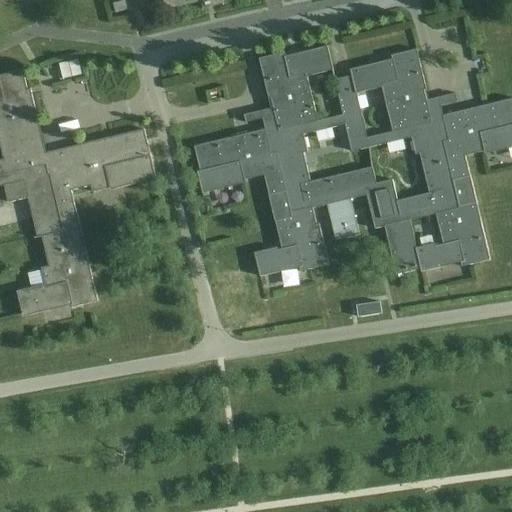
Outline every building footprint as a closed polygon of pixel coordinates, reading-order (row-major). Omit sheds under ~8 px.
[(0,0),(0,1),(6,0),(162,0),(164,9),(165,10),(200,1),(202,8),(206,7),(214,5),(226,2),(225,0),(0,0)] [(124,0),(113,3),(115,12),(127,10),(124,0)] [(306,50),(307,53),(285,59),(284,52),(258,58),(268,99),(270,98),(278,130),(266,133),(265,129),(236,136),(193,146),(199,170),(196,171),(202,193),(222,188),(221,185),(245,179),(244,176),(263,171),(268,194),(275,221),(281,248),(277,249),(277,247),(254,252),(257,266),(231,273),(233,280),(218,284),(227,320),(243,316),(243,315),(249,314),(249,315),(266,311),(257,274),(259,273),(260,276),(280,271),(279,268),(298,263),(300,271),(328,264),(318,224),(316,224),(312,208),(323,205),(326,204),(335,240),(336,240),(359,234),(350,198),(360,196),(366,194),(375,228),(384,226),(395,274),(420,268),(421,271),(441,266),(440,263),(459,259),(461,266),(489,259),(479,219),(477,219),(473,203),(475,202),(469,175),(463,152),(482,147),(483,151),(506,145),(507,148),(511,146),(511,97),(479,106),(442,115),(443,119),(431,122),(425,96),(423,90),(426,89),(416,49),(390,55),(392,62),(370,67),(369,64),(350,69),(349,69),(352,82),(336,86),(333,72),(326,46),(306,50)] [(56,68),(76,63),(72,48),(52,53),(56,68)] [(27,89),(22,69),(0,74),(0,146),(3,159),(0,159),(0,185),(3,185),(7,202),(29,197),(38,236),(33,237),(34,238),(41,236),(48,266),(41,267),(45,286),(38,288),(38,286),(16,291),(22,314),(28,313),(28,315),(48,310),(48,308),(71,302),(72,307),(97,301),(84,245),(82,246),(79,237),(82,237),(79,226),(80,226),(76,212),(76,213),(71,190),(90,185),(91,191),(114,186),(114,188),(135,183),(134,181),(155,176),(143,129),(80,144),(81,147),(56,153),(58,161),(45,164),(34,120),(37,119),(30,88),(27,89)] [(37,257),(22,261),(25,275),(41,270),(37,257)] [(379,302),(356,305),(358,316),(381,313),(379,302)]
